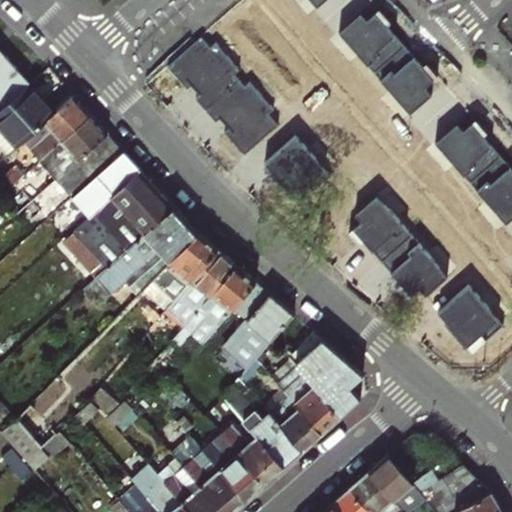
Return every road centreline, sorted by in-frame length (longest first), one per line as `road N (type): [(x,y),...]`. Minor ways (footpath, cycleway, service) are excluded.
road 1 (tertiary): [(87,54),(239,218),(428,379)]
road 2 (residential): [(276,511),(428,379)]
